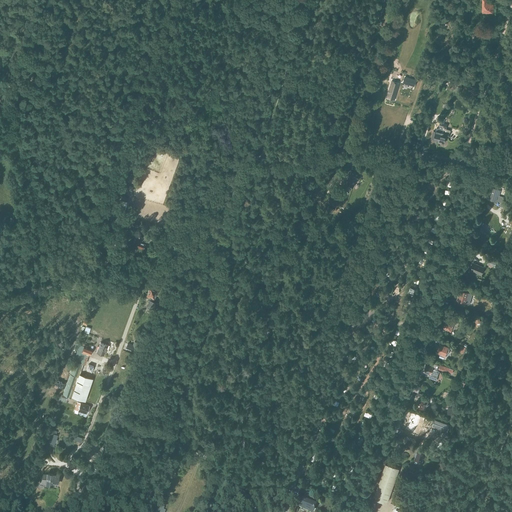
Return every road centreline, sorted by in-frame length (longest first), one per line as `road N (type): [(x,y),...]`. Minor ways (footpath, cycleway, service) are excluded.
road 1 (track): [(416,154),(286,511)]
road 2 (unclassified): [(210,250),(248,158),(395,153),(511,169)]
road 3 (unclassified): [(258,511),(176,427),(216,289),(210,250)]
road 4 (unclassified): [(0,305),(62,287),(118,286),(164,253),(210,250)]
road 5 (unknown): [(0,95),(62,287)]
road 6 (track): [(511,8),(465,162)]
road 7 (track): [(297,37),(325,50),(331,62),(303,158)]
